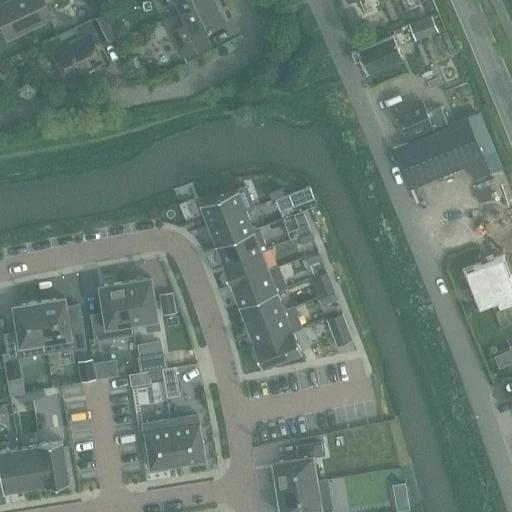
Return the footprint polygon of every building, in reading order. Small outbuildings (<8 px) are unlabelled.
[(11,0),(0,5),(0,22),(8,39),(51,18),(42,0),(11,0)] [(174,1),(179,13),(206,0),(159,0),(162,6),(174,1)] [(212,0),(206,0),(179,13),(184,25),(171,31),(183,57),(209,45),(204,32),(223,23),(212,0)] [(90,21),(101,44),(113,39),(101,15),(90,21)] [(431,15),(408,24),(415,41),(438,32),(431,15)] [(78,41),(53,53),(58,65),(66,80),(98,65),(104,62),(90,35),(95,32),(90,20),(72,29),(78,41)] [(122,22),(110,28),(116,40),(128,34),(122,22)] [(362,47),(355,50),(366,74),(402,59),(391,35),(379,40),(377,36),(361,43),(362,47)] [(439,55),(450,89),(471,83),(460,49),(439,55)] [(107,78),(96,80),(97,87),(108,85),(107,78)] [(423,101),(395,112),(406,139),(434,128),(423,101)] [(479,113),(392,149),(408,187),(467,164),(473,179),(490,172),(483,154),(494,150),(479,113)] [(280,187),(268,192),(271,199),(283,194),(280,187)] [(237,188),(200,203),(207,224),(245,209),(237,188)] [(291,192),(274,199),(278,211),(295,205),(293,201),(291,193),(291,192)] [(245,209),(207,224),(215,244),(253,229),(245,209)] [(303,211),(293,215),(301,235),(310,231),(303,211)] [(253,229),(215,244),(223,263),(223,264),(260,250),(261,251),(265,249),(257,227),(253,229)] [(310,232),(298,237),(301,244),(313,239),(310,232)] [(223,263),(221,264),(230,286),(231,285),(231,284),(268,270),(268,269),(261,251),(260,250),(223,264),(223,263)] [(318,252),(306,257),(309,264),(321,260),(318,252)] [(463,271),(477,309),(496,302),(499,308),(511,302),(511,286),(500,257),(463,271)] [(268,270),(231,284),(231,285),(238,304),(276,290),(276,291),(286,288),(277,266),(268,269),(268,270)] [(325,271),(311,276),(319,296),(333,291),(325,271)] [(150,277),(124,281),(131,323),(132,323),(145,321),(147,331),(159,329),(157,319),(150,277)] [(103,313),(91,315),(95,339),(134,333),(132,323),(131,323),(124,281),(105,284),(98,285),(103,313)] [(276,290),(238,304),(246,324),(284,310),(283,309),(276,291),(276,290)] [(333,292),(321,297),(324,304),(336,300),(333,292)] [(171,293),(160,295),(161,304),(172,303),(171,293)] [(57,298),(38,301),(46,351),(72,347),(72,348),(84,346),(83,341),(78,305),(66,307),(64,297),(57,298)] [(17,332),(5,334),(6,340),(9,358),(21,356),(46,351),(38,301),(19,304),(12,305),(17,332)] [(284,310),(246,324),(254,344),(254,345),(293,330),(293,331),(301,328),(292,306),(283,309),(284,310)] [(341,312),(326,318),(336,344),(351,338),(341,312)] [(254,344),(252,345),(261,367),(301,351),(293,331),(293,330),(254,345),(254,344)] [(163,354),(139,357),(141,370),(165,366),(163,354)] [(499,355),(493,358),(498,370),(504,367),(504,366),(499,355)] [(174,366),(162,369),(163,376),(164,385),(177,383),(174,366)] [(162,369),(148,371),(149,379),(163,376),(162,369)] [(43,389),(30,391),(32,399),(44,396),(43,389)] [(30,391),(17,394),(18,400),(19,402),(32,399),(30,391)] [(197,414),(169,419),(177,464),(204,460),(197,414)] [(169,419),(142,423),(150,469),(177,464),(169,419)] [(61,439),(38,443),(38,445),(39,444),(45,484),(45,486),(68,482),(61,439)] [(299,457),(272,462),(276,488),(316,481),(316,480),(312,455),(323,454),(321,442),(297,446),(299,457)] [(38,445),(18,448),(24,487),(45,484),(39,444),(38,445)] [(18,448),(0,450),(0,473),(3,491),(24,487),(18,448)] [(316,481),(276,488),(279,511),(289,511),(307,509),(307,511),(332,511),(331,505),(330,505),(326,478),(316,480),(316,481)] [(406,496),(394,498),(396,511),(409,510),(406,496)]
